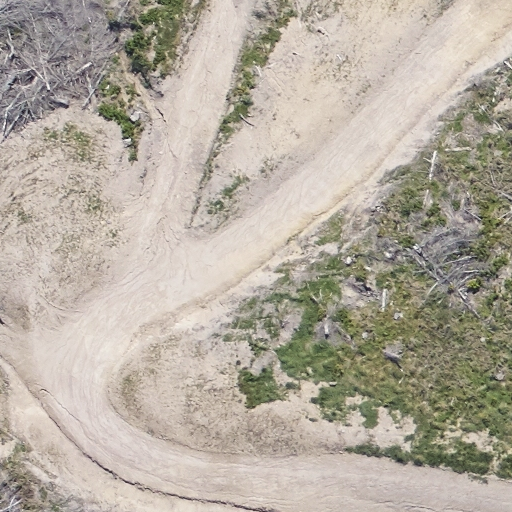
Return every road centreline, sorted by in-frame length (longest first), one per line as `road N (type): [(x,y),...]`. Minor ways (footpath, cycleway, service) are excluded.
road 1 (track): [(491,0),(250,247),(200,276),(122,303),(94,332),(77,372),(83,406),(103,438),(144,461),(412,486),(492,511)]
road 2 (track): [(229,0),(136,298)]
